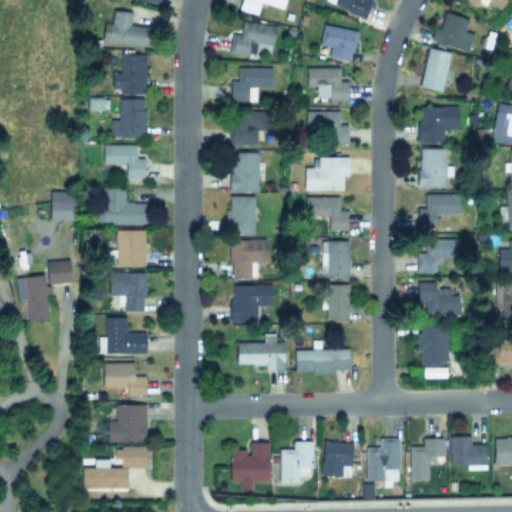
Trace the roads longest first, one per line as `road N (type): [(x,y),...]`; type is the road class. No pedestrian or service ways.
road 1 (residential): [(185,511),(184,69),(193,0)]
road 2 (residential): [(381,402),(379,109),(388,46),(410,0)]
road 3 (residential): [(511,399),(186,405)]
